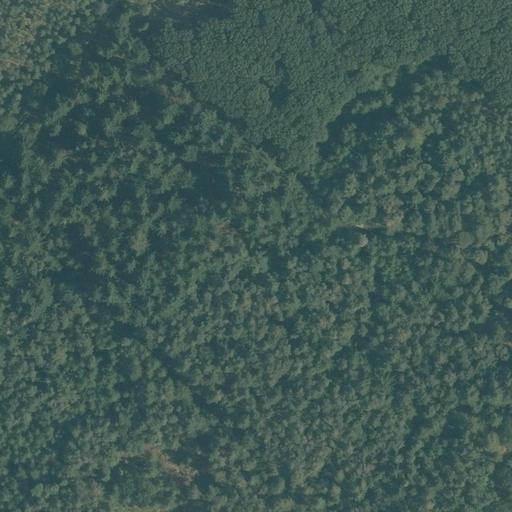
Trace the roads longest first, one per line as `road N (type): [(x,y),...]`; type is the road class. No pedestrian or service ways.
road 1 (track): [(111,15),(356,223),(391,234),(442,231),(488,277),(501,330),(511,330)]
road 2 (track): [(0,161),(111,15)]
